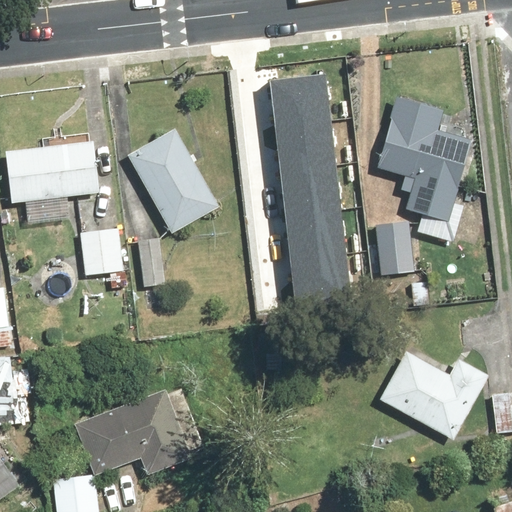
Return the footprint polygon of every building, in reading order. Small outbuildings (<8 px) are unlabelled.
[(269,83),(297,311),(352,304),(324,76),(269,83)] [(457,112),(401,96),(381,169),(420,180),(411,212),(425,216),(420,233),(459,244),(471,205),(460,202),(477,141),(467,138),(469,129),(453,125),(457,112)] [(180,129),(131,156),(175,233),(223,206),(180,129)] [(44,148),(13,150),(16,203),(30,202),(31,223),(73,220),(72,197),(103,195),(100,144),(84,145),(83,139),(43,141),(44,148)] [(415,223),(380,224),(381,274),(416,274),(415,223)] [(123,229),(85,233),(90,277),(127,273),(123,229)] [(163,237),(141,239),(146,286),(167,284),(163,237)] [(0,347),(14,346),(8,285),(0,286),(0,347)] [(455,372),(414,348),(384,400),(457,442),(495,376),(463,357),(455,372)] [(15,353),(0,354),(0,425),(23,423),(21,396),(34,395),(32,370),(17,372),(15,353)] [(184,384),(80,424),(100,476),(204,436),(184,384)] [(511,392),(495,394),(498,434),(511,432),(511,392)] [(0,511),(31,491),(0,444),(0,511)] [(103,511),(100,476),(56,481),(59,511),(103,511)] [(511,511),(511,502),(496,507),(497,511),(511,511)]
